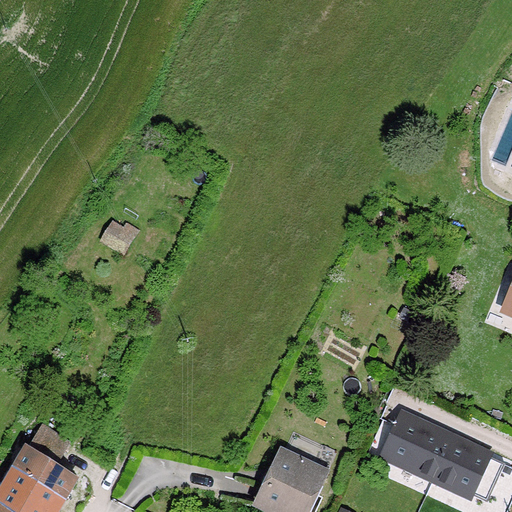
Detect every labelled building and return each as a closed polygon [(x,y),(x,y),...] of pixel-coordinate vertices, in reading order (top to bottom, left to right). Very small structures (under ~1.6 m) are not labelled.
[(112,224),(102,241),(123,253),(135,233),(124,226),(122,230),(112,224)] [(451,439),(401,417),(384,454),(433,477),(451,439)] [(43,433),(30,456),(55,470),(67,448),(43,433)] [(451,439),(433,477),(486,500),(503,462),(451,439)] [(288,454),(263,503),(281,511),(309,511),(329,474),(288,454)] [(55,470),(30,456),(0,504),(0,509),(4,511),(51,511),(70,480),(55,470)]
